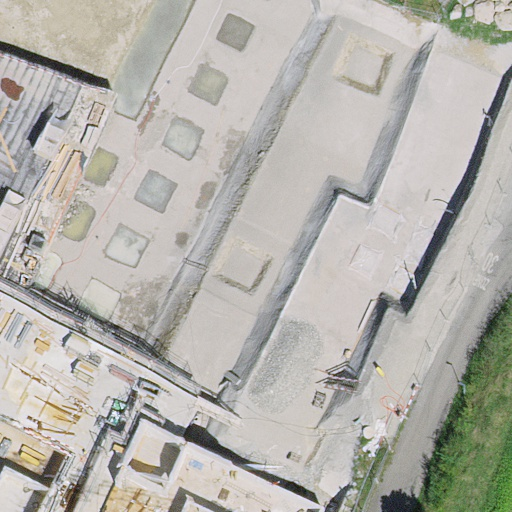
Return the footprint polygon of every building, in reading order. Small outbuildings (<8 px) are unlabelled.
[(0,0),(0,217),(105,0),(0,0)] [(0,511),(38,511),(274,0),(96,0),(0,208),(0,511)] [(488,76),(271,0),(239,0),(200,112),(445,198),(488,76)] [(364,290),(131,176),(74,292),(307,407),(364,290)] [(331,511),(137,429),(101,511),(331,511)]
